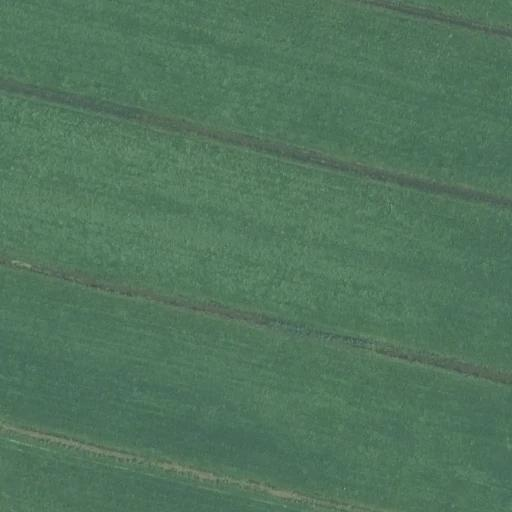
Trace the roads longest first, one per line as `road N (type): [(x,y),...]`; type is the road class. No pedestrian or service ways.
road 1 (track): [(511,292),(0,163)]
road 2 (track): [(511,459),(0,343)]
